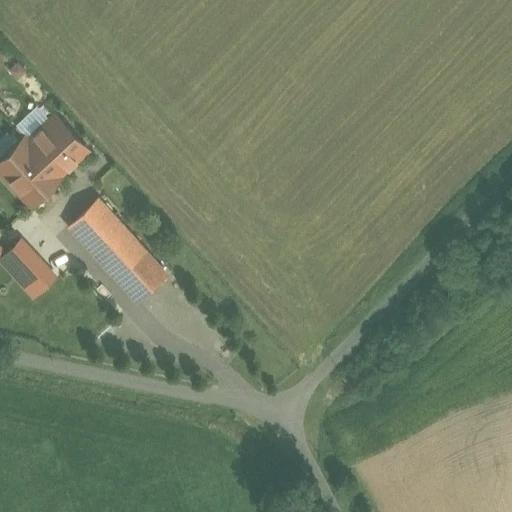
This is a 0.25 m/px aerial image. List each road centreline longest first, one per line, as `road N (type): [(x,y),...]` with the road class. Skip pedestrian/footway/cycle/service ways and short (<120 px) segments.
road 1 (unclassified): [(282,422),(511,179)]
road 2 (unclassified): [(282,422),(0,358)]
